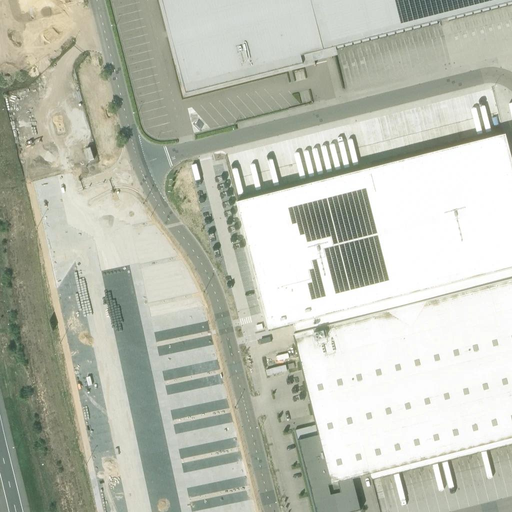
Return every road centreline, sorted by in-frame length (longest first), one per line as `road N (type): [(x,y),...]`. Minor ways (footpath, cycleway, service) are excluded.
road 1 (unclassified): [(136,164),(493,75),(511,85)]
road 2 (tertiary): [(136,164),(215,297),(270,511)]
road 3 (tertiary): [(95,0),(136,164)]
